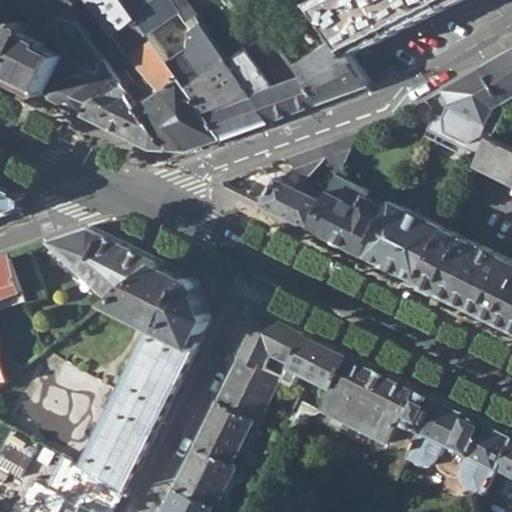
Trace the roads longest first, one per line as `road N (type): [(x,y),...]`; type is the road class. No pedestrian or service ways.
road 1 (residential): [(511,25),(379,104),(131,190)]
road 2 (residential): [(139,511),(267,258)]
road 3 (tertiary): [(511,379),(267,258)]
road 4 (tertiary): [(267,258),(131,190)]
road 5 (tertiary): [(0,126),(131,190)]
road 6 (residential): [(131,190),(0,238)]
